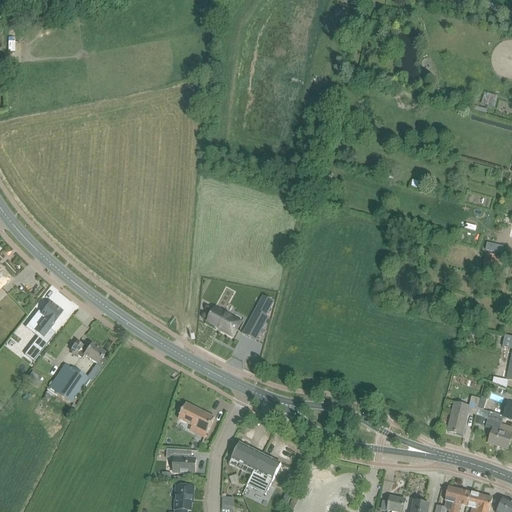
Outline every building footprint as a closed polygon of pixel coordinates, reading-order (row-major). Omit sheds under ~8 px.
[(413,181),(411,187),(418,190),(420,183),(413,181)] [(487,255),(485,263),(487,264),(490,265),(491,262),(501,265),(503,258),(487,253),(487,255)] [(0,288),(9,280),(2,272),(0,274),(0,288)] [(38,311),(27,326),(42,337),(36,346),(42,351),(56,334),(50,329),(54,324),(62,313),(50,303),(42,314),(38,311)] [(239,332),(244,323),(225,313),(225,311),(216,306),(207,322),(222,331),(233,338),(237,331),(239,332)] [(256,341),(269,318),(266,317),(269,312),(258,307),(243,334),(256,341)] [(504,370),(502,378),(507,379),(507,380),(511,380),(511,337),(505,336),(502,348),(511,349),(511,355),(509,371),(504,370)] [(77,342),(71,351),(82,359),(84,355),(98,364),(99,363),(104,367),(108,361),(103,357),(105,354),(92,345),(88,350),(83,347),(77,342)] [(9,374),(20,380),(30,363),(19,357),(9,374)] [(66,365),(49,389),(72,404),(84,386),(89,379),(86,377),(73,368),(72,369),(66,365)] [(507,389),(508,382),(498,380),(496,387),(507,389)] [(468,414),(476,415),(477,408),(480,400),(471,398),(469,408),(455,405),(448,432),(463,435),(468,414)] [(511,404),(508,403),(503,417),(504,418),(511,420),(511,404)] [(207,433),(208,434),(215,418),(186,404),(179,419),(199,429),(197,434),(205,438),(207,433)] [(488,421),(502,425),(504,418),(503,417),(490,413),(477,408),(476,415),(478,416),(485,419),(488,420),(488,421)] [(478,416),(476,423),(483,426),(485,419),(478,416)] [(493,430),(489,443),(508,450),(511,438),(511,435),(500,431),(502,425),(488,421),(486,427),(493,430)] [(250,475),(261,454),(240,444),(230,465),(250,475)] [(183,459),(184,451),(167,450),(167,458),(175,459),(174,473),(195,475),(196,459),(183,459)] [(274,480),(277,474),(282,465),(261,454),(250,475),(252,476),(247,485),(255,489),(258,485),(269,491),(274,480)] [(192,498),(194,498),(194,487),(177,486),(175,510),(176,510),(175,511),(187,511),(188,511),(191,511),(192,498)] [(454,511),(460,491),(449,488),(445,502),(451,503),(449,511),(454,511)] [(454,511),(460,511),(462,506),(468,508),(471,493),(460,491),(454,511)] [(478,511),(482,496),(471,493),(468,508),(472,509),(471,511),(478,511)] [(489,511),(493,499),(482,496),(478,511),(489,511)] [(403,511),(406,500),(391,497),(388,511),(393,511),(392,511),(403,511)] [(223,499),(223,510),(233,511),(233,499),(223,499)] [(499,508),(497,511),(511,511),(511,502),(503,499),(499,508)] [(428,511),(430,505),(425,504),(426,503),(419,501),(419,503),(414,502),(412,511),(428,511)]
